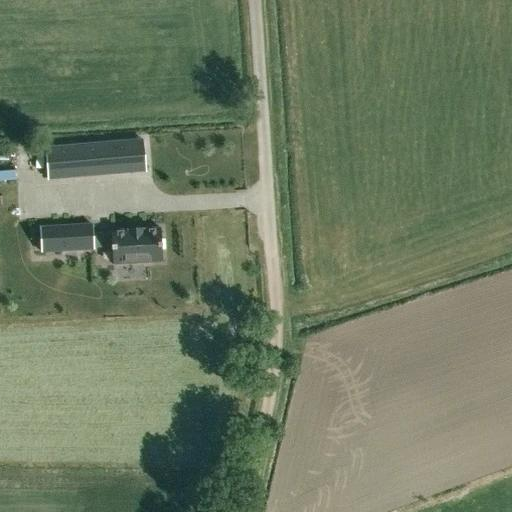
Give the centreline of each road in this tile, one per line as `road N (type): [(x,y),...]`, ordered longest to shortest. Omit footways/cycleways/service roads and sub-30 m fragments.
road 1 (track): [(239,511),(273,352),(270,238)]
road 2 (unclassified): [(254,0),(270,238)]
